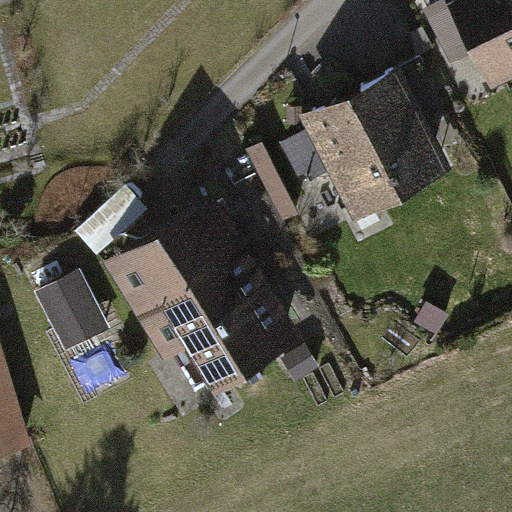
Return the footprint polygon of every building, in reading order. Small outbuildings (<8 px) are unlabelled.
[(511,0),(448,0),(488,84),(511,73),(511,0)] [(393,65),(293,109),(342,218),(441,174),(393,65)] [(148,202),(125,178),(74,229),(97,252),(148,202)] [(210,195),(101,253),(181,399),(289,341),(210,195)] [(79,348),(125,323),(84,251),(38,276),(79,348)] [(0,341),(0,453),(30,445),(0,341)]
